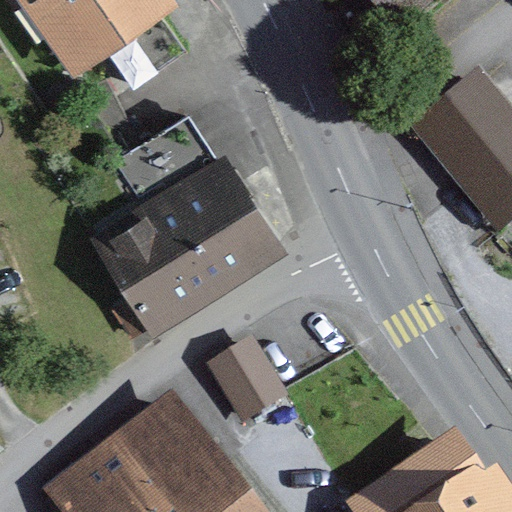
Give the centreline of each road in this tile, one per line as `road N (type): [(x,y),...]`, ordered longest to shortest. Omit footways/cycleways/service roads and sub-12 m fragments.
road 1 (residential): [(0,486),(154,371),(381,236)]
road 2 (secondary): [(381,236),(255,0)]
road 3 (secondary): [(511,438),(426,317),(381,236)]
